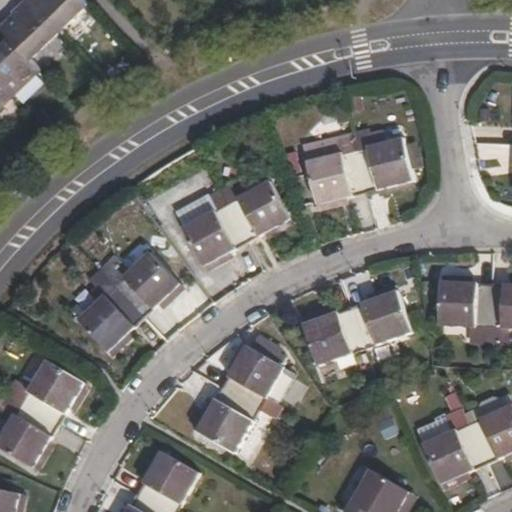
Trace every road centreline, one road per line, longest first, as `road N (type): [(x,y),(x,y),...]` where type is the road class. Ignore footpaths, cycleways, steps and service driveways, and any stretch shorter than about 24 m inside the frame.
road 1 (tertiary): [(0,291),(56,221),(212,118),(346,68),(442,53)]
road 2 (tertiary): [(439,27),(287,58),(192,93),(119,138),(0,243)]
road 3 (residential): [(462,231),(303,274),(235,318),(170,372),(97,471),(80,511)]
road 4 (residential): [(442,53),(462,231)]
